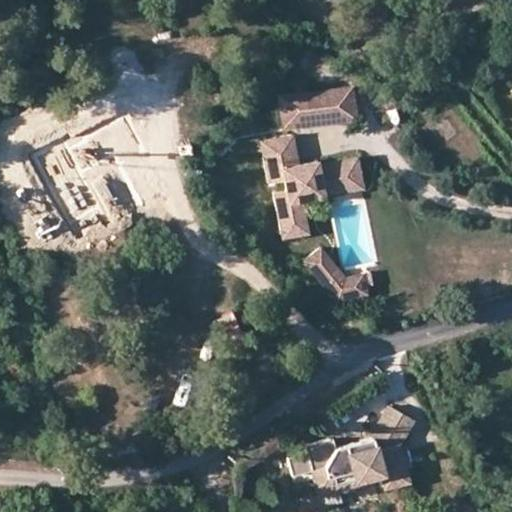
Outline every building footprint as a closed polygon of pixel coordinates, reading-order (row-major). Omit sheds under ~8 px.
[(276,96),(282,130),(356,118),(351,84),(276,96)] [(111,159),(134,202),(156,191),(121,125),(69,152),(63,141),(32,157),(69,225),(91,213),(73,179),(111,159)] [(258,144),(262,161),(293,153),(289,139),(258,144)] [(297,168),(296,162),(293,153),(262,161),(267,185),(285,182),(287,192),(273,196),(281,229),(308,225),(301,198),(338,190),(338,181),(359,176),(355,157),(310,165),(297,168)] [(125,207),(134,202),(111,159),(73,179),(91,213),(100,208),(87,183),(107,172),(125,207)] [(309,160),(296,162),(297,168),(310,165),(309,160)] [(361,185),(359,176),(338,181),(338,190),(361,185)] [(311,235),(308,225),(281,229),(283,240),(311,235)] [(365,271),(347,275),(324,244),(308,257),(339,297),(369,290),(365,271)] [(353,468),(356,478),(381,469),(386,484),(408,476),(402,440),(411,415),(384,406),(373,434),(336,444),(332,434),(303,443),(305,452),(290,454),(294,473),(313,467),(324,464),(328,474),(353,468)] [(355,482),(356,478),(353,468),(328,474),(324,464),(313,467),(320,492),(355,482)]
